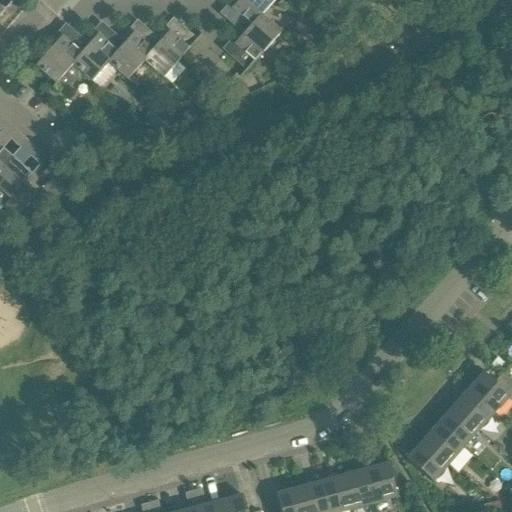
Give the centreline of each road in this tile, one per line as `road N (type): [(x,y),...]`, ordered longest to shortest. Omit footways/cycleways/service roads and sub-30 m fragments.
road 1 (residential): [(32,511),(331,421),(506,226)]
road 2 (residential): [(72,0),(91,8),(202,0)]
